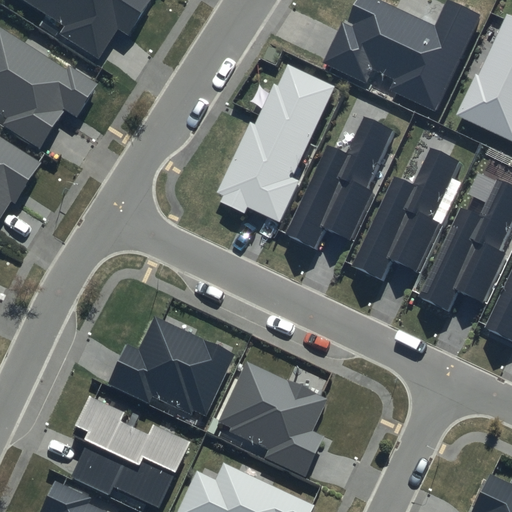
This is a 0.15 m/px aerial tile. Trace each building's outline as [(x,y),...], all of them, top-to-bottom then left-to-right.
[(151,0),(22,0),(64,26),(59,34),(99,59),(118,29),(129,36),(151,0)] [(446,0),(435,24),(382,0),(358,0),(347,25),(341,23),(323,62),(366,83),(373,69),(395,80),(391,90),(435,110),(480,14),(449,0),(446,0)] [(511,16),(507,14),(479,74),(476,72),(456,115),(511,140),(511,16)] [(65,68),(0,26),(0,112),(8,118),(4,125),(40,148),(64,109),(77,117),(98,84),(68,64),(65,68)] [(250,121),(216,193),(223,196),(220,203),(245,215),(248,208),(279,222),(298,181),(291,178),(333,87),(288,66),(278,86),(273,84),(255,123),(250,121)] [(366,187),(394,129),(365,115),(347,154),(327,144),(284,234),(316,249),(327,227),(351,239),(374,190),(366,187)] [(0,217),(11,201),(15,204),(42,163),(0,136),(0,217)] [(434,219),(461,161),(433,147),(415,186),(395,176),(352,266),(384,281),(394,259),(419,271),(442,223),(434,219)] [(501,249),(511,225),(511,183),(500,178),(482,216),(462,207),(419,296),(451,311),(461,290),(486,301),(509,253),(501,249)] [(511,267),(484,327),(511,339),(511,267)] [(235,355),(155,317),(139,351),(125,344),(106,384),(150,405),(154,397),(192,415),(194,411),(205,417),(235,355)] [(328,399),(247,361),(218,422),(231,429),(230,432),(267,449),(263,458),(306,479),(326,437),(313,431),(328,399)] [(125,412),(90,395),(75,425),(91,433),(70,477),(109,496),(113,486),(159,508),(191,442),(153,424),(148,434),(121,421),(125,412)] [(311,511),(314,505),(223,463),(216,479),(197,471),(177,511),(311,511)] [(511,511),(511,484),(488,473),(471,506),(478,509),(476,511),(511,511)] [(92,497),(55,480),(39,511),(107,511),(89,503),(92,497)]
